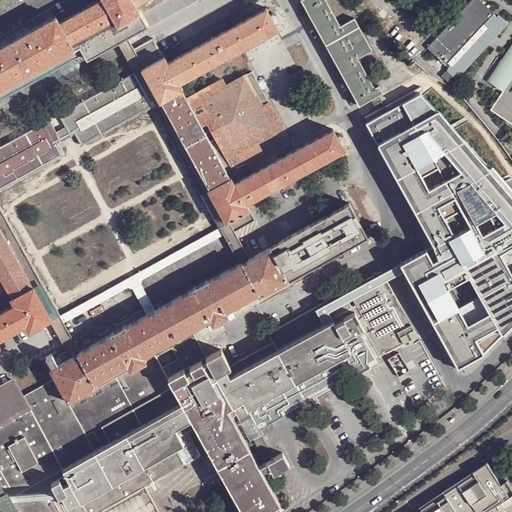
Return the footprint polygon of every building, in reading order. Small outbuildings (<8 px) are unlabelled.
[(68,353),(79,350),(65,323),(61,317),(60,314),(42,281),(32,264),(28,256),(0,205),(0,99),(86,52),(82,46),(112,30),(104,0),(101,0),(61,22),(58,14),(0,46),(0,292),(9,288),(13,296),(12,297),(16,304),(0,313),(0,338),(27,324),(30,330),(50,319),(68,353)] [(104,0),(112,30),(119,41),(123,50),(136,72),(154,105),(154,106),(203,192),(202,193),(220,225),(221,225),(223,228),(226,234),(233,246),(236,251),(241,261),(250,257),(249,254),(241,241),(235,230),(255,219),(246,203),(344,148),(342,142),(345,141),(346,137),(345,134),(340,134),(338,135),(334,128),(235,183),(232,177),(235,174),(238,167),(246,163),(244,158),(248,156),(244,149),(258,141),(276,131),(263,105),(256,94),(253,87),(246,75),(227,86),(213,93),(209,86),(187,99),(183,90),(183,89),(180,82),(182,81),(279,27),(276,21),(279,20),(280,16),(279,13),(274,12),(272,13),(268,7),(168,62),(165,56),(145,67),(135,49),(133,44),(129,36),(148,26),(138,6),(148,0),(104,0)] [(356,18),(342,25),(328,0),(303,0),(305,4),(356,99),(359,106),(384,93),(379,86),(375,87),(359,57),(373,49),(356,18)] [(407,0),(405,3),(416,10),(423,0),(437,0),(437,1),(439,3),(441,3),(443,2),(443,0),(407,0)] [(480,17),(495,11),(483,0),(471,0),(467,5),(480,17)] [(355,100),(356,99),(305,4),(304,4),(355,100)] [(480,17),(467,5),(428,46),(441,57),(480,17)] [(495,11),(480,17),(441,57),(446,63),(495,11)] [(112,30),(82,46),(86,52),(89,57),(119,41),(112,30)] [(178,31),(168,37),(170,41),(181,36),(178,31)] [(155,38),(135,49),(145,67),(165,56),(155,38)] [(227,86),(246,75),(242,68),(223,79),(227,86)] [(254,71),(246,75),(253,87),(260,83),(254,71)] [(154,105),(136,72),(62,114),(68,126),(73,136),(78,133),(84,145),(154,106),(154,105)] [(223,79),(209,86),(213,93),(227,86),(223,79)] [(511,80),(494,106),(511,118),(511,80)] [(264,90),(260,83),(253,87),(256,94),(264,90)] [(264,90),(256,94),(263,105),(270,101),(264,90)] [(461,367),(486,353),(477,341),(499,328),(505,340),(511,332),(511,194),(420,95),(369,124),(447,260),(436,264),(429,253),(405,267),(461,367)] [(270,101),(263,105),(276,131),(284,127),(270,101)] [(0,147),(0,190),(66,155),(60,143),(64,141),(58,131),(52,119),(50,120),(0,147)] [(58,131),(64,141),(73,136),(68,126),(58,131)] [(264,152),(258,141),(244,149),(248,156),(244,158),(246,163),(264,152)] [(250,257),(241,261),(209,279),(208,278),(193,286),(192,287),(193,288),(182,294),(171,299),(154,309),(142,285),(144,279),(226,234),(223,228),(61,317),(65,323),(129,288),(135,289),(147,313),(127,324),(126,323),(110,332),(111,334),(79,350),(68,353),(48,363),(57,378),(68,400),(97,384),(95,382),(128,364),(131,369),(147,360),(144,355),(155,348),(165,344),(192,329),(210,319),(213,323),(228,315),(226,310),(258,292),(261,295),(368,235),(350,203),(250,257)] [(241,241),(249,254),(255,250),(248,237),(241,241)] [(207,246),(144,281),(156,303),(219,269),(207,246)] [(274,342),(232,366),(232,367),(227,370),(231,377),(333,320),(336,324),(345,319),(344,318),(356,312),(364,328),(344,340),(352,352),(249,410),(252,417),(257,425),(381,356),(368,335),(372,333),(385,355),(418,336),(383,271),(378,274),(377,273),(374,274),(374,276),(365,281),(364,279),(361,282),(361,283),(356,286),(354,285),(352,287),(351,289),(348,291),(357,306),(353,308),(344,292),(269,334),(274,342)] [(82,501),(177,448),(185,444),(176,428),(192,420),(243,511),(268,511),(280,506),(282,504),(269,481),(264,471),(272,467),(276,474),(292,465),(285,453),(276,458),(268,461),(261,466),(260,465),(255,457),(250,447),(234,418),(229,410),(244,401),(249,410),(352,352),(344,340),(364,328),(356,312),(344,318),(345,319),(336,324),(333,320),(231,377),(227,370),(216,375),(207,358),(186,370),(190,378),(173,387),(182,403),(112,443),(103,447),(95,452),(64,470),(82,501)] [(103,427),(173,387),(169,379),(186,370),(207,358),(192,329),(165,344),(155,348),(144,355),(147,360),(131,369),(128,364),(95,382),(97,384),(68,400),(57,378),(22,396),(13,380),(0,387),(0,511),(161,511),(147,487),(186,464),(177,448),(82,501),(64,470),(95,452),(87,436),(95,431),(103,447),(112,443),(103,427)] [(222,350),(207,358),(216,375),(227,370),(232,367),(232,366),(222,350)] [(173,387),(190,378),(186,370),(169,379),(173,387)] [(112,443),(182,403),(173,387),(103,427),(112,443)] [(234,418),(237,415),(242,423),(252,417),(249,410),(244,401),(229,410),(234,418)] [(252,417),(242,423),(251,441),(255,439),(262,435),(257,425),(252,417)] [(262,435),(255,439),(268,461),(276,458),(262,435)] [(413,511),(488,511),(511,498),(488,463),(413,511)]
